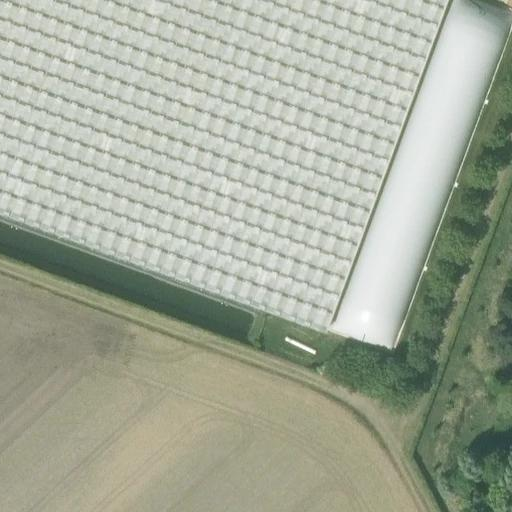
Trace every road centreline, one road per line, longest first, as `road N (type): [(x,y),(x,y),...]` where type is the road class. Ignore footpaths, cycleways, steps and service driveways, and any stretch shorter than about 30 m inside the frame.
road 1 (track): [(397,456),(351,400),(0,268)]
road 2 (track): [(511,142),(397,456)]
